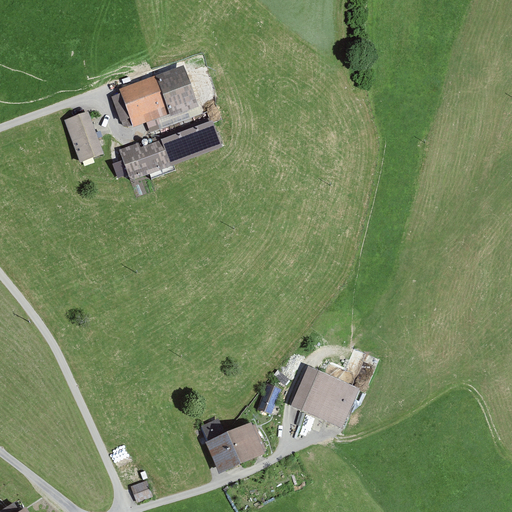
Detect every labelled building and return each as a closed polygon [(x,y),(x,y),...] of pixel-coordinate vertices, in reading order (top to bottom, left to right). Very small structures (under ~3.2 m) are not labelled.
[(130,118),(132,126),(192,104),(181,73),(155,83),(153,78),(139,83),(140,88),(112,98),(120,122),(130,118)] [(81,116),(64,122),(79,161),(100,154),(94,138),(93,134),(88,136),(81,116)] [(219,147),(210,123),(139,150),(137,145),(118,152),(129,181),(147,174),(150,180),(174,171),(172,165),(219,147)] [(321,374),(308,368),(291,406),(334,425),(341,409),(346,411),(351,400),(355,389),(321,374)] [(257,409),(269,414),(278,390),(267,385),(257,409)] [(199,428),(212,457),(215,464),(220,462),(223,468),(237,462),(226,436),(223,438),(217,424),(216,421),(201,427),(199,428)] [(237,462),(258,453),(263,451),(252,425),(226,436),(237,462)] [(130,487),(136,501),(150,496),(145,482),(130,487)]
